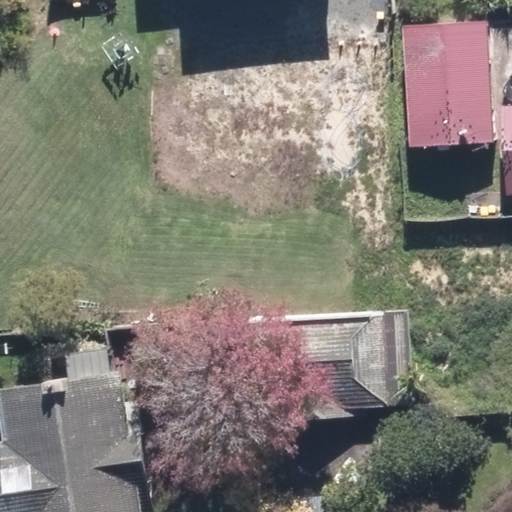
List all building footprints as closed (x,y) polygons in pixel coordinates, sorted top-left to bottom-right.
[(392,20),(399,138),(483,134),(477,15),(392,20)] [(511,97),(490,98),(495,190),(511,189),(511,97)] [(233,322),(236,413),(362,408),(359,318),(233,322)] [(146,511),(132,397),(114,399),(110,362),(0,376),(0,511),(146,511)] [(299,485),(298,511),(430,511),(430,486),(299,485)]
